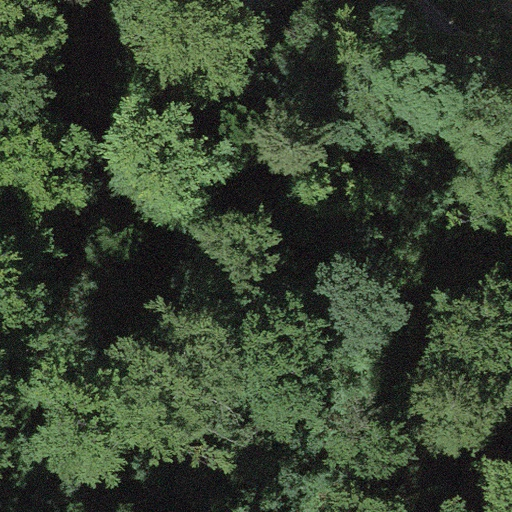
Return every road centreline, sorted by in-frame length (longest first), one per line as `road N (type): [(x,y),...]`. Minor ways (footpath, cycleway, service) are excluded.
road 1 (track): [(0,165),(78,157),(172,110),(207,67),(241,0)]
road 2 (unclassified): [(511,101),(395,0)]
